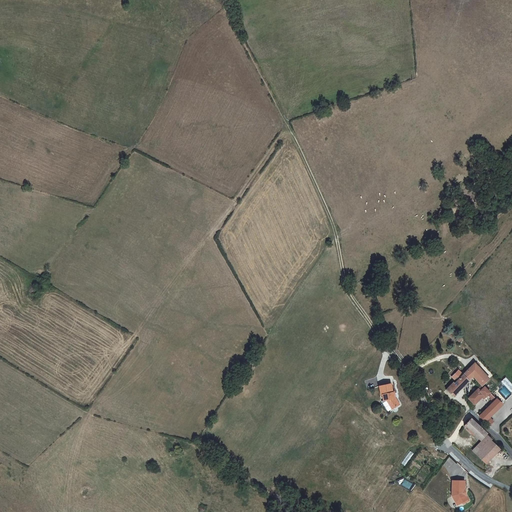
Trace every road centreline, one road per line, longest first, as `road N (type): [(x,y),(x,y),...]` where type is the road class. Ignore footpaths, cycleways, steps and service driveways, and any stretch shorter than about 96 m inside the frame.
road 1 (residential): [(388,349),(447,444),(511,491)]
road 2 (track): [(336,238),(350,290),(388,349)]
